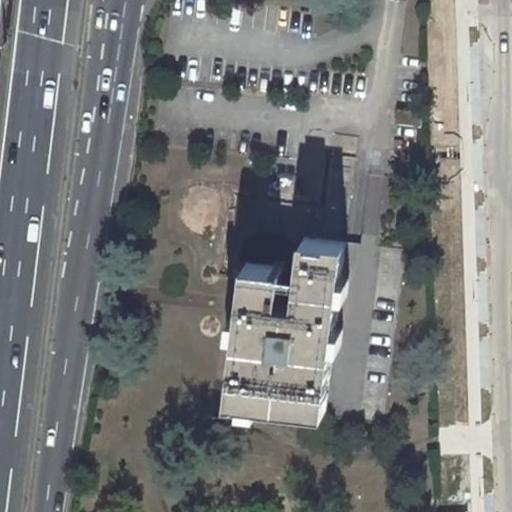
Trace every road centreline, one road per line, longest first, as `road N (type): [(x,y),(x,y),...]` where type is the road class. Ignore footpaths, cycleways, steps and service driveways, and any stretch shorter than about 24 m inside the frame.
road 1 (residential): [(508,511),(500,0)]
road 2 (trunk): [(0,393),(48,0)]
road 3 (secondary): [(79,270),(82,146),(101,0)]
road 4 (secondary): [(44,511),(79,270)]
road 5 (unknown): [(394,0),(348,37),(324,43),(168,32)]
road 6 (secondary): [(79,270),(116,66)]
road 7 (unknown): [(318,112),(167,107)]
